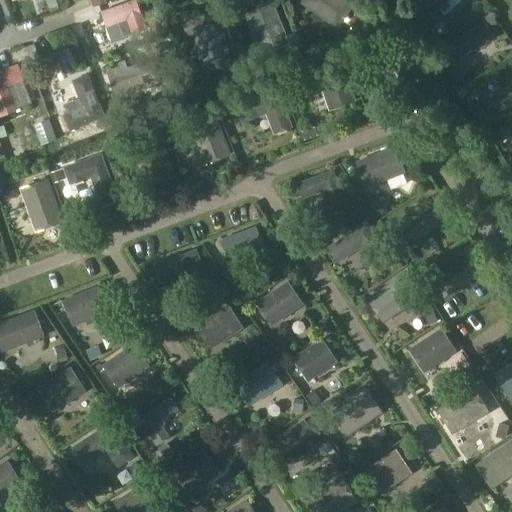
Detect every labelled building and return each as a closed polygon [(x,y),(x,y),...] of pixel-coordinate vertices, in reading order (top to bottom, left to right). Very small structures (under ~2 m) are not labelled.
[(148,29),(137,0),(136,0),(103,12),(108,26),(119,22),(124,37),(148,29)] [(337,29),(353,5),(346,0),(302,0),(300,3),(337,29)] [(446,1),(447,0),(426,0),(422,4),(432,14),(440,7),(443,11),(449,5),(446,1)] [(290,43),(273,3),(244,15),(261,55),(290,43)] [(37,36),(46,56),(67,47),(55,20),(46,24),(49,30),(37,36)] [(231,66),(222,22),(192,29),(202,73),(231,66)] [(377,68),(391,63),(401,83),(415,78),(401,43),(371,55),(377,68)] [(116,67),(118,73),(108,76),(112,90),(159,76),(153,61),(127,69),(125,63),(116,67)] [(0,71),(0,115),(0,116),(16,110),(7,87),(26,79),(20,64),(0,71)] [(354,100),(343,69),(319,77),(329,109),(354,100)] [(105,116),(89,75),(74,81),(84,107),(66,115),(72,129),(105,116)] [(291,126),(276,89),(237,104),(243,121),(266,112),(274,133),(291,126)] [(491,125),(511,112),(511,91),(481,110),(491,125)] [(213,113),(189,122),(204,163),(228,154),(213,113)] [(172,175),(157,134),(133,143),(148,184),(172,175)] [(404,172),(394,147),(357,162),(366,186),(404,172)] [(100,155),(64,168),(70,183),(91,175),(101,204),(116,198),(100,155)] [(303,197),(324,189),(330,206),(344,201),(332,170),(298,183),(303,197)] [(409,201),(402,179),(362,190),(365,204),(378,201),(381,209),(409,201)] [(46,180),(22,189),(36,230),(61,221),(46,180)] [(373,264),(387,254),(366,222),(329,247),(337,262),(361,245),(373,264)] [(255,226),(220,240),(229,266),(265,252),(255,226)] [(206,279),(195,250),(154,265),(159,280),(186,270),(192,285),(206,279)] [(416,298),(401,276),(368,299),(383,321),(416,298)] [(302,303),(287,282),(257,303),(272,324),(302,303)] [(63,301),(73,325),(107,311),(97,287),(63,301)] [(196,326),(211,348),(242,327),(228,305),(196,326)] [(0,348),(1,352),(44,336),(34,310),(0,322),(0,348)] [(424,371),(455,350),(441,329),(409,349),(424,371)] [(308,379),(336,361),(321,339),(293,358),(308,379)] [(133,344),(103,365),(118,386),(148,366),(133,344)] [(236,381),(250,403),(281,383),(267,361),(236,381)] [(511,363),(497,372),(511,396),(511,363)] [(84,390),(70,368),(38,388),(53,410),(84,390)] [(283,401),(276,389),(242,410),(248,421),(283,401)] [(487,411),(473,389),(439,409),(452,432),(487,411)] [(344,435),(380,411),(365,390),(330,413),(344,435)] [(169,397),(138,418),(156,444),(168,436),(159,422),(178,409),(169,397)] [(273,440),(287,462),(317,442),(303,420),(273,440)] [(112,422),(71,448),(82,465),(107,449),(119,467),(135,457),(112,422)] [(511,472),(511,447),(509,443),(476,465),(491,487),(511,472)] [(382,490),(410,472),(396,450),(368,469),(382,490)] [(216,473),(201,452),(174,471),(189,492),(216,473)] [(6,460),(0,464),(0,497),(21,483),(6,460)] [(340,476),(302,500),(310,511),(337,511),(356,501),(340,476)] [(147,483),(115,503),(120,511),(151,511),(162,506),(147,483)] [(252,511),(245,501),(227,511),(252,511)] [(424,511),(445,511),(439,502),(424,511)]
